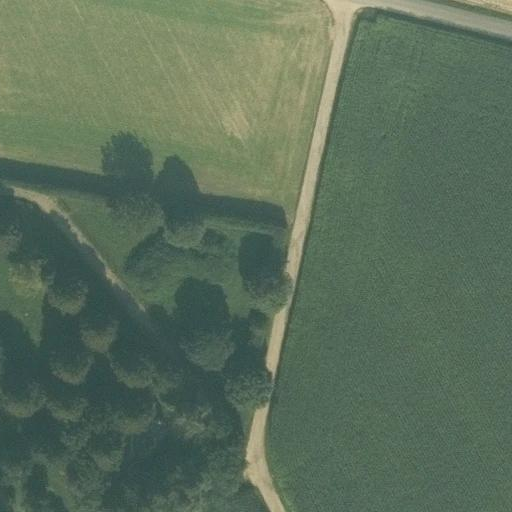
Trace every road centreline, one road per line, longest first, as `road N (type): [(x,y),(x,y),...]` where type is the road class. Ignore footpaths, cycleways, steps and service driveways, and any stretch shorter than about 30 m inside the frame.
road 1 (track): [(253,462),(346,0)]
road 2 (residential): [(511,33),(381,0)]
